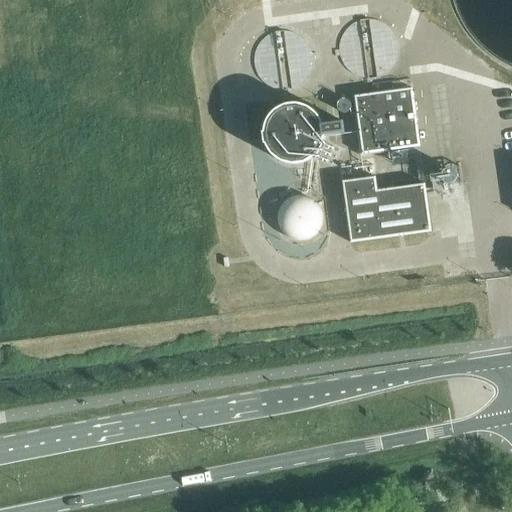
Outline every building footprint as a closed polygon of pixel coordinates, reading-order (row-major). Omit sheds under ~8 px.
[(398,44),(397,41),(396,39),(395,36),(393,32),(392,31),(390,28),(388,27),(386,25),(384,24),(381,22),(377,21),(376,20),(372,19),(370,19),(368,19),(365,19),(361,20),(359,21),(356,22),(353,24),(351,25),(348,27),(347,28),(346,30),(344,33),(342,36),(341,37),(340,41),(339,43),(339,46),(339,50),(335,50),(335,56),(340,56),(341,59),(341,61),(343,64),(344,66),(347,69),(348,70),(351,73),(352,74),(355,76),(357,76),(361,78),(362,78),(366,78),(368,79),(371,78),(371,79),(374,79),(374,78),(377,77),(381,76),(383,75),(386,73),(387,72),(390,70),(392,67),(394,64),(396,60),(396,59),(397,57),(397,55),(398,52),(398,48),(398,46),(398,44)] [(281,90),(285,90),(285,91),(290,90),(290,89),(294,88),(297,87),(299,86),(302,84),(304,81),(306,80),(307,78),(309,75),(311,72),(311,70),(312,67),(313,65),(313,63),(313,60),(317,59),(316,53),(312,54),(311,50),(309,47),(308,45),(306,42),(305,41),(304,39),(301,37),(298,35),(295,33),(291,32),(288,31),(284,31),(279,31),(275,32),(272,33),(268,35),(267,36),(264,38),(261,41),(260,42),(258,45),(256,49),(255,52),(254,54),(254,56),(254,59),(254,63),(254,67),(255,68),(255,70),(256,72),(257,75),(259,78),(261,80),(263,82),(266,85),(269,87),(272,88),(274,89),(278,90),(281,90)] [(362,154),(387,151),(420,146),(411,79),(373,84),(374,93),(354,96),(362,154)] [(350,98),(336,100),(338,111),(335,112),(335,114),(352,112),(350,98)] [(273,157),(275,158),(276,159),(279,161),(283,162),(286,164),(290,164),(292,164),(296,164),(298,164),(301,163),(305,162),(308,161),(312,159),(313,157),(314,156),(317,153),(319,150),(320,149),(321,147),(322,143),(323,142),(323,140),(324,138),(324,136),(344,133),(343,121),(322,124),(321,120),(319,117),(318,116),(315,113),(312,110),(309,108),(307,107),(304,106),(302,105),(299,104),(295,104),(293,104),(289,104),(285,105),(282,106),(280,107),(277,109),(274,111),(273,112),(271,114),(270,115),(269,117),(268,118),(267,120),(265,123),(264,127),(263,131),(263,132),(262,133),(264,144),(265,144),(266,146),(267,149),(269,152),(270,153),(272,156),(273,157)] [(431,232),(425,184),(377,191),(375,177),(342,182),(350,243),(431,232)] [(318,235),(320,232),(321,230),(322,228),(323,225),(324,223),(324,220),(324,218),(324,216),(323,211),(323,210),(322,207),(320,205),(318,203),(316,200),(314,199),(311,197),(310,197),(306,195),(303,195),(300,195),(297,195),(294,196),(292,197),(290,197),(288,199),(285,200),(283,203),(282,204),(281,206),(280,207),(279,209),(278,211),(278,214),(277,217),(277,218),(277,221),(278,223),(278,226),(279,227),(280,230),(282,232),(284,235),(285,236),(286,237),(288,238),(291,240),(292,240),(296,242),(299,242),(304,242),(305,242),(308,241),(309,240),(312,239),(314,238),(316,237),(318,235)]
